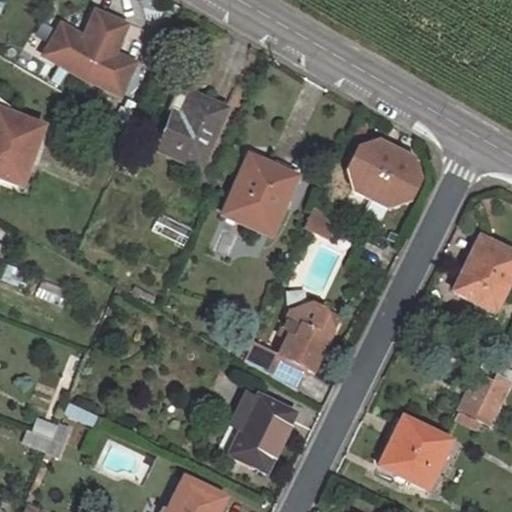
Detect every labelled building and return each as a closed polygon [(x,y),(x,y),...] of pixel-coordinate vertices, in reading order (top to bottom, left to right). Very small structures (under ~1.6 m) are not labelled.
[(80,81),(121,98),(134,65),(114,57),(127,26),(95,13),(83,42),(60,29),(43,60),(80,81)] [(200,172),(226,112),(189,96),(175,90),(166,112),(172,115),(156,153),(200,172)] [(0,182),(17,189),(38,130),(0,116),(0,182)] [(357,152),(346,174),(353,194),(387,211),(407,205),(419,182),(412,162),(377,145),(357,152)] [(268,238),(294,182),(248,161),(222,217),(268,238)] [(308,222),(331,232),(339,214),(316,203),(308,222)] [(471,255),(476,258),(484,241),(479,238),(471,255)] [(494,311),(511,273),(511,253),(484,241),(476,258),(471,255),(453,290),(494,311)] [(290,314),(282,330),(286,339),(277,357),(252,344),(243,363),(288,388),(298,367),(306,372),(312,374),(331,333),(323,313),(309,306),(290,314)] [(323,313),(331,333),(338,320),(323,313)] [(298,367),(288,388),(296,393),(306,372),(298,367)] [(490,425),(511,380),(497,373),(492,383),(475,418),(490,425)] [(492,383),(477,377),(459,415),(473,422),(475,418),(492,383)] [(264,473),(291,415),(257,399),(229,456),(264,473)] [(57,429),(38,421),(33,435),(52,441),(57,429)] [(425,492),(448,445),(400,422),(377,468),(425,492)] [(59,457),(69,434),(57,429),(52,441),(47,451),(59,457)] [(33,435),(29,443),(47,451),(52,441),(33,435)] [(220,511),(225,501),(185,481),(169,511),(220,511)]
